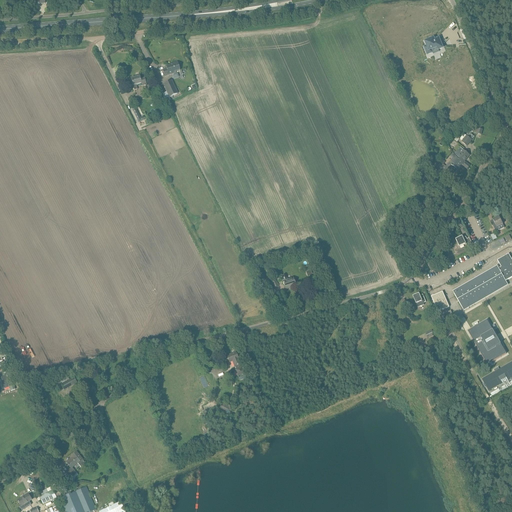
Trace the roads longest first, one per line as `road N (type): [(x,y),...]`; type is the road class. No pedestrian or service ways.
road 1 (unclassified): [(0,483),(159,356),(392,288),(418,268),(505,126),(452,0)]
road 2 (unclassified): [(94,38),(269,19),(356,0)]
road 3 (primary): [(0,29),(200,14)]
road 4 (primary): [(200,14),(320,0)]
